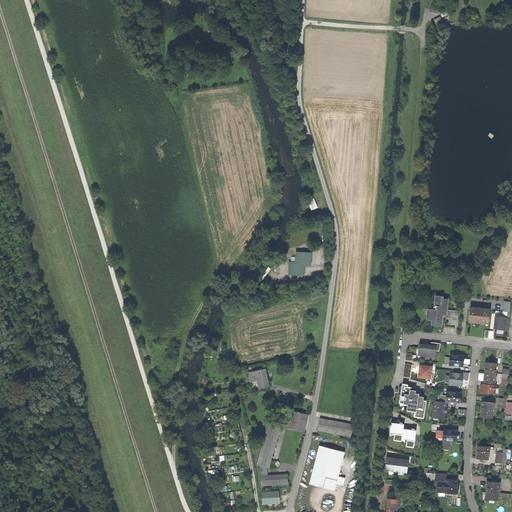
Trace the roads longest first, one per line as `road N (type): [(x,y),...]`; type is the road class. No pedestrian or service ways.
road 1 (track): [(189,511),(26,0)]
road 2 (track): [(0,9),(156,511)]
road 3 (track): [(291,511),(337,237),(299,106),(301,21)]
road 4 (track): [(173,468),(178,365),(216,276),(179,92)]
road 5 (track): [(401,353),(421,0)]
road 6 (residential): [(378,511),(405,343),(477,344)]
road 7 (residential): [(477,344),(466,454),(473,511)]
road 8 (track): [(511,207),(467,291),(462,342)]
road 9 (track): [(301,21),(423,30)]
